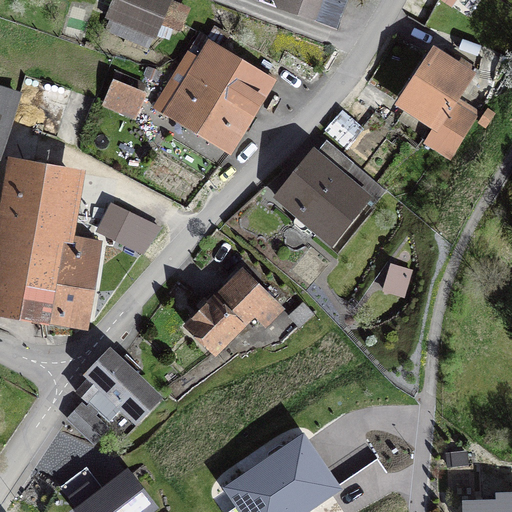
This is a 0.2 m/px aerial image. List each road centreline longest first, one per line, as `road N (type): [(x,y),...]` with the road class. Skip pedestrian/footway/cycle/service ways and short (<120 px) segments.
road 1 (residential): [(63,379),(141,300),(398,0)]
road 2 (residential): [(63,379),(0,487)]
